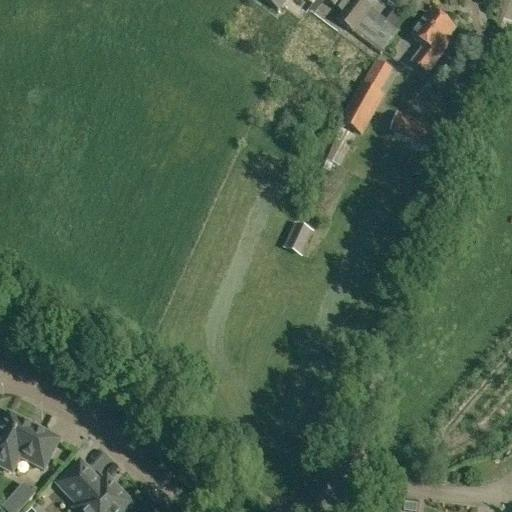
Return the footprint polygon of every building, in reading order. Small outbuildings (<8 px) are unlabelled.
[(262,0),(278,12),(287,0),(262,0)] [(373,12),(357,0),(324,0),(343,14),(337,22),(355,35),(373,12)] [(424,50),(412,66),(426,76),(446,49),(443,47),(454,33),(430,15),(412,40),(424,50)] [(343,77),(350,81),(370,52),(364,48),(343,77)] [(367,79),(363,87),(377,95),(381,87),(367,79)] [(363,87),(341,125),(361,135),(381,98),(377,95),(363,87)] [(398,114),(391,134),(436,150),(443,131),(398,114)] [(296,228),(286,250),(301,256),(310,235),(296,228)] [(0,468),(11,474),(19,459),(44,472),(60,441),(9,415),(0,431),(0,468)] [(75,510),(76,511),(124,511),(131,506),(128,503),(128,500),(123,495),(120,494),(116,490),(115,490),(106,480),(100,486),(80,465),(58,486),(78,507),(75,510)] [(21,511),(25,508),(13,497),(1,510),(3,511),(21,511)]
